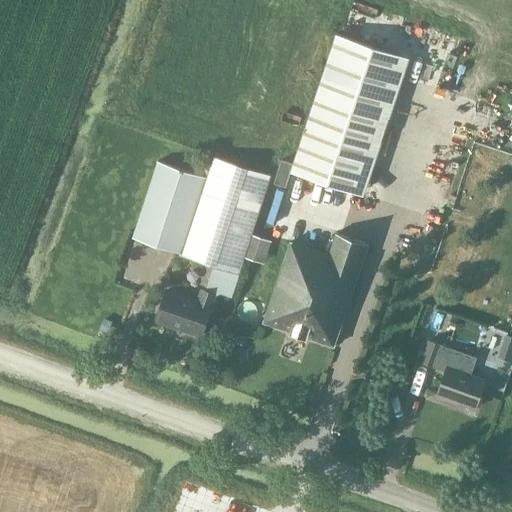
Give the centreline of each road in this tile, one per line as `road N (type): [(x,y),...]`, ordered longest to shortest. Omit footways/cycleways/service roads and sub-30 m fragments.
road 1 (unclassified): [(442,511),(0,356)]
road 2 (unknown): [(308,465),(429,116)]
